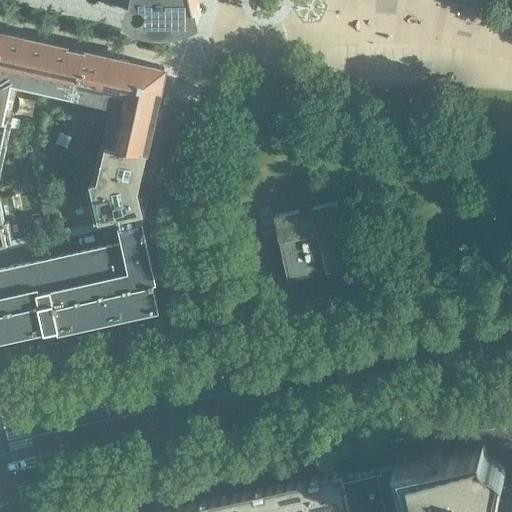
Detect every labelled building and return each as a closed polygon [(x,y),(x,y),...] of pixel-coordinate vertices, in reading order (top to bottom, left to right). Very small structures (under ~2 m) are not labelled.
[(133,0),(131,7),(130,6),(129,8),(133,10),(137,12),(143,15),(147,16),(151,17),(158,18),(162,18),(166,19),(171,19),(175,18),(181,17),(186,16),(190,15),(194,14),(194,13),(198,12),(202,9),(200,0),(133,0)] [(77,89),(86,49),(70,45),(70,46),(0,29),(0,113),(9,115),(10,116),(19,76),(77,89)] [(145,149),(164,67),(86,49),(77,89),(76,92),(115,101),(106,140),(107,141),(145,149)] [(234,113),(238,97),(222,93),(219,110),(234,113)] [(0,138),(4,139),(9,115),(0,113),(0,138)] [(146,161),(147,154),(145,151),(145,149),(107,141),(102,165),(140,174),(142,162),(146,161)] [(137,186),(140,174),(102,165),(99,178),(92,179),(95,193),(115,188),(117,199),(139,194),(137,186)] [(53,185),(51,175),(36,179),(38,189),(53,185)] [(56,195),(53,185),(38,189),(40,198),(56,195)] [(146,213),(144,206),(141,204),(139,194),(117,199),(115,188),(95,193),(101,217),(118,213),(120,223),(144,218),(143,215),(146,213)] [(58,205),(57,201),(56,195),(40,198),(42,209),(58,205)] [(344,239),(341,226),(343,225),(338,201),(313,206),(313,208),(300,211),(299,209),(274,214),(288,278),(313,272),(313,270),(326,267),(327,269),(352,264),(346,239),(344,239)] [(60,215),(58,205),(42,209),(45,219),(60,215)] [(63,225),(60,215),(45,219),(47,229),(63,225)] [(158,279),(144,218),(120,223),(123,239),(0,265),(0,336),(45,327),(46,331),(161,306),(160,303),(155,283),(156,282),(155,279),(158,279)] [(0,239),(9,238),(5,221),(0,222),(0,239)] [(0,248),(69,233),(67,224),(63,225),(47,229),(9,238),(0,239),(0,248)] [(495,511),(504,466),(504,465),(502,462),(500,460),(498,459),(496,458),(490,455),(489,455),(487,454),(486,452),(485,451),(485,449),(484,447),(483,447),(483,445),(430,456),(429,451),(396,458),(397,463),(406,502),(407,511),(495,511)] [(406,502),(397,463),(378,467),(388,511),(393,507),(406,502)] [(388,511),(378,467),(378,466),(343,474),(351,511),(387,511),(388,511)] [(497,511),(506,469),(504,466),(495,511),(497,511)] [(351,511),(343,474),(343,470),(319,475),(317,474),(312,475),(311,477),(287,482),(293,511),(351,511)] [(293,511),(287,482),(264,488),(261,486),(257,487),(255,490),(232,495),(235,511),(293,511)] [(235,511),(232,495),(208,500),(206,499),(201,500),(200,502),(176,507),(176,511),(235,511)]
